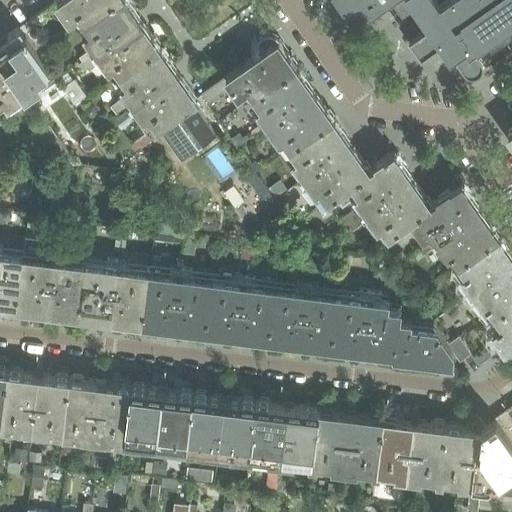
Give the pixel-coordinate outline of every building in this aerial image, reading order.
[(84,19),(110,0),(58,0),(68,16),(77,10),(84,19)] [(160,44),(146,25),(129,0),(110,0),(84,19),(91,30),(87,34),(94,44),(79,55),(89,68),(103,57),(109,66),(114,62),(121,72),(160,44)] [(511,0),(337,0),(355,25),(391,0),(392,0),(397,6),(406,20),(409,18),(413,24),(417,29),(409,35),(411,37),(415,43),(418,47),(422,52),(437,41),(441,38),(450,51),(464,71),(467,74),(471,75),(475,75),(479,74),(481,71),(483,67),(483,63),(482,59),(471,44),(505,20),(511,15),(511,0)] [(49,44),(42,34),(30,18),(19,26),(38,52),(49,44)] [(48,66),(38,52),(19,26),(7,34),(11,39),(0,46),(0,100),(5,97),(7,100),(40,76),(38,74),(48,66)] [(257,91),(297,64),(278,38),(277,37),(274,34),(270,33),(266,33),(262,35),(259,38),(254,35),(252,39),(251,44),(252,50),(254,54),(203,91),(210,101),(233,83),(238,90),(250,82),(257,91)] [(128,91),(110,104),(116,113),(124,107),(129,114),(139,107),(147,118),(151,115),(158,123),(180,156),(215,132),(192,99),(196,96),(160,44),(121,72),(129,82),(124,86),(128,91)] [(333,116),(315,90),(297,64),(257,91),(264,101),(260,104),(283,137),(287,134),(294,144),(333,116)] [(86,94),(74,77),(62,86),(74,102),(86,94)] [(42,103),(35,94),(31,97),(38,106),(42,103)] [(38,106),(31,97),(26,100),(31,109),(38,106)] [(370,168),(352,142),(333,116),(294,144),(301,154),(297,157),(320,189),(324,186),(331,196),(355,179),(370,168)] [(114,118),(104,125),(120,148),(130,141),(114,118)] [(49,123),(23,140),(28,145),(37,147),(57,134),(49,123)] [(237,144),(249,136),(247,132),(243,135),(240,131),(231,136),(237,144)] [(146,132),(119,151),(121,154),(125,159),(151,141),(152,141),(150,139),(146,133),(146,132)] [(430,202),(414,178),(394,150),(389,154),(388,152),(376,161),(377,163),(370,168),(355,179),(362,190),(359,192),(381,225),(386,222),(391,231),(418,213),(417,211),(430,202)] [(261,167),(256,160),(250,164),(255,171),(261,167)] [(238,173),(220,186),(245,222),(264,208),(238,173)] [(500,234),(481,208),(462,180),(450,188),(449,187),(438,195),(439,196),(432,201),(430,202),(417,211),(418,213),(448,255),(453,253),(460,262),(500,234)] [(347,224),(357,215),(352,208),(341,216),(347,224)] [(352,230),(363,222),(357,215),(347,224),(352,230)] [(194,253),(198,232),(186,230),(185,234),(183,251),(188,252),(194,253)] [(511,302),(511,251),(500,234),(460,262),(466,272),(462,276),(485,307),(489,305),(496,314),(511,302)] [(427,237),(417,245),(420,249),(431,242),(427,237)] [(431,242),(420,249),(421,250),(424,254),(434,247),(431,242)] [(17,302),(23,253),(5,251),(5,247),(0,246),(0,300),(3,301),(5,303),(13,304),(15,302),(17,302)] [(254,260),(255,248),(248,247),(246,259),(254,260)] [(80,310),(86,261),(67,259),(67,254),(44,252),(43,256),(23,253),(17,302),(18,302),(20,305),(28,306),(31,304),(66,309),(68,311),(76,312),(79,310),(80,310)] [(143,318),(149,269),(130,266),(130,262),(106,259),(106,263),(86,261),(80,310),(81,310),(83,313),(91,314),(94,312),(129,316),(131,319),(139,320),(142,318),(143,318)] [(308,273),(310,259),(303,259),(301,272),(308,273)] [(207,326),(212,276),(192,274),(193,269),(169,267),(169,271),(149,269),(143,318),(144,318),(146,320),(154,322),(157,320),(192,324),(194,326),(202,327),(205,325),(207,326)] [(270,333),(275,284),(255,282),(256,277),(232,274),(232,279),(212,276),(207,326),(208,326),(209,328),(217,329),(220,327),(256,331),(257,334),(265,335),(268,333),(270,333)] [(333,341),(338,292),(319,289),(320,285),(295,282),(295,287),(275,284),(270,333),(271,333),(272,336),(280,337),(283,335),(319,339),(320,342),(328,343),(331,341),(333,341)] [(394,351),(399,315),(400,307),(392,306),(392,302),(392,299),(382,297),(383,293),(359,289),(358,294),(338,292),(333,341),(334,341),(335,344),(344,345),(346,343),(381,347),(383,350),(392,351),(391,350),(394,351)] [(505,346),(511,340),(511,302),(496,314),(503,324),(494,330),(505,346)] [(446,338),(438,328),(434,324),(411,321),(412,317),(399,315),(394,351),(456,359),(456,357),(458,355),(446,338)] [(470,351),(462,338),(457,331),(446,338),(458,355),(460,359),(470,351)] [(481,363),(493,354),(489,348),(485,351),(483,349),(473,356),(477,362),(481,363)] [(64,431),(69,376),(68,375),(66,373),(58,372),(56,374),(21,370),(19,368),(11,367),(9,368),(7,368),(2,423),(64,431)] [(125,438),(131,383),(130,383),(128,381),(120,380),(118,382),(83,377),(81,375),(74,374),(71,376),(69,376),(64,431),(125,438)] [(188,446),(195,391),(192,391),(190,388),(182,387),(180,389),(145,385),(143,383),(135,382),(133,384),(131,383),(125,438),(188,446)] [(251,454),(258,399),(254,398),(252,396),(245,395),(242,397),(207,393),(205,390),(198,389),(195,391),(188,446),(251,454)] [(315,462),(321,407),(318,406),(316,404),(308,403),(306,405),(269,400),(267,398),(260,397),(258,399),(251,454),(315,462)] [(511,439),(511,404),(496,416),(511,439)] [(377,469),(384,414),(381,414),(379,412),(372,411),(369,413),(353,411),(333,408),(331,406),(323,405),(321,407),(315,462),(377,469)] [(439,477),(446,422),(445,422),(443,420),(435,419),(433,421),(397,416),(395,414),(387,413),(385,415),(384,414),(377,469),(439,477)] [(511,439),(496,416),(482,426),(475,425),(472,421),(466,425),(460,424),(458,422),(450,421),(448,422),(446,422),(439,477),(458,479),(458,482),(471,484),(471,488),(511,492),(511,439)] [(27,459),(28,448),(16,446),(14,458),(27,459)] [(41,459),(41,449),(32,449),(31,458),(41,459)] [(153,461),(155,450),(147,449),(145,460),(153,461)] [(87,466),(88,455),(81,454),(80,456),(77,455),(75,457),(75,464),(87,466)] [(105,466),(106,455),(92,454),(91,464),(105,466)] [(166,473),(168,461),(155,459),(153,472),(166,473)] [(187,465),(186,476),(212,480),(213,469),(187,465)] [(278,478),(279,468),(268,467),(267,485),(278,487),(278,478)] [(124,490),(126,474),(104,471),(102,487),(124,490)] [(227,483),(228,474),(217,473),(216,482),(227,483)] [(288,491),(289,484),(285,478),(278,478),(278,487),(277,490),(288,491)] [(328,482),(327,494),(339,496),(340,483),(328,482)] [(152,483),(151,490),(159,491),(160,484),(152,483)] [(343,488),(342,497),(358,499),(359,489),(343,488)] [(42,507),(43,494),(31,493),(29,507),(42,507)] [(456,511),(479,511),(482,496),(469,494),(468,506),(462,505),(462,504),(455,503),(454,511),(456,511)] [(409,506),(411,496),(404,495),(403,505),(409,506)] [(93,511),(94,502),(84,501),(82,511),(93,511)]
